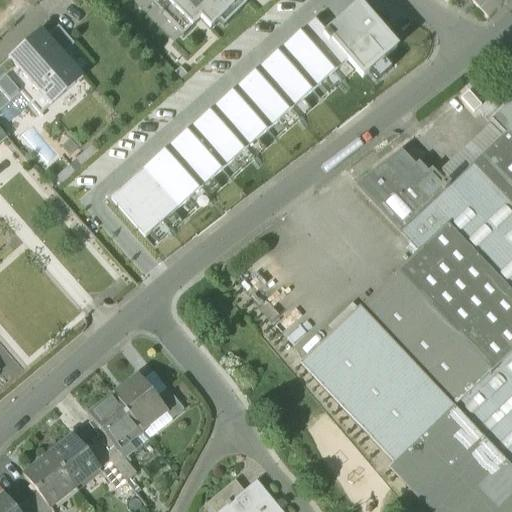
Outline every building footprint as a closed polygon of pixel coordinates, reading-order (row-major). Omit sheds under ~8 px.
[(145,0),(183,38),(200,22),(209,32),(218,23),(223,29),(246,6),(239,0),(145,0)] [(468,0),(487,21),(510,0),(468,0)] [(358,8),(326,36),(347,61),(362,78),(395,50),(358,8)] [(145,238),(347,61),(326,36),(314,23),(111,200),(145,238)] [(58,28),(46,38),(62,56),(74,46),(58,28)] [(41,32),(19,52),(24,58),(46,38),(41,32)] [(39,117),(49,108),(82,80),(62,56),(46,38),(24,58),(19,52),(8,61),(0,67),(0,84),(8,93),(4,96),(3,98),(9,105),(20,95),(29,106),(39,117)] [(0,112),(9,105),(3,98),(4,96),(0,91),(0,112)] [(0,116),(7,125),(29,106),(20,95),(9,105),(0,112),(0,116)] [(355,187),(418,253),(446,227),(511,297),(511,351),(489,373),(451,408),(511,472),(511,101),(488,123),(502,137),(501,139),(448,188),(445,184),(444,185),(436,176),(431,171),(427,174),(418,165),(415,168),(400,153),(355,187)] [(489,126),(436,176),(444,185),(445,184),(448,188),(501,139),(489,126)] [(74,162),(80,169),(99,154),(92,146),(74,162)] [(55,180),(61,187),(76,174),(70,167),(55,180)] [(396,274),(489,373),(511,351),(511,297),(446,227),(418,253),(396,274)] [(300,366),(393,464),(451,408),(489,373),(396,274),(300,366)] [(155,398),(165,391),(166,390),(153,373),(142,382),(155,398)] [(138,377),(112,397),(138,430),(164,410),(155,398),(142,382),(138,377)] [(164,410),(172,420),(182,412),(165,391),(155,398),(164,410)] [(115,452),(116,451),(140,432),(138,430),(112,397),(87,417),(104,439),(115,452)] [(428,511),(511,511),(511,472),(451,408),(393,464),(388,469),(428,511)] [(140,432),(147,442),(173,421),(172,420),(164,410),(138,430),(140,432)] [(147,442),(140,432),(116,451),(124,461),(148,442),(147,442)] [(73,438),(48,458),(73,490),(97,470),(98,470),(85,453),(73,438)] [(104,439),(95,446),(114,470),(125,485),(136,476),(124,461),(116,451),(115,452),(104,439)] [(104,478),(114,470),(95,446),(85,453),(98,470),(97,470),(104,478)] [(48,510),(73,490),(48,458),(23,479),(35,495),(48,510)] [(116,493),(125,485),(114,470),(104,478),(116,493)] [(281,511),(256,481),(243,492),(221,510),(222,511),(281,511)] [(211,511),(217,511),(221,510),(243,492),(234,482),(206,506),(211,511)] [(35,495),(27,502),(34,511),(49,511),(48,510),(35,495)] [(3,497),(0,499),(0,511),(14,511),(3,497)] [(34,511),(27,502),(14,511),(34,511)]
